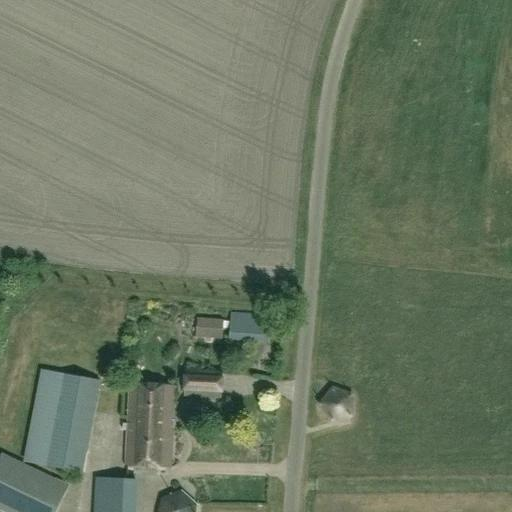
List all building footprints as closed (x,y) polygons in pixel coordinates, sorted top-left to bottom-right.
[(229,340),(269,343),(271,316),(231,314),(229,340)] [(47,345),(47,359),(70,359),(70,345),(47,345)] [(200,395),(221,396),(222,372),(209,372),(209,364),(202,364),(202,367),(186,367),(185,388),(200,389),(200,395)] [(47,467),(84,474),(101,381),(64,374),(47,467)] [(126,464),(171,466),(176,388),(131,385),(126,464)] [(0,460),(0,507),(10,511),(55,511),(68,487),(2,455),(0,460)] [(94,511),(135,511),(137,480),(96,477),(94,511)] [(197,511),(197,501),(169,501),(168,511),(197,511)]
